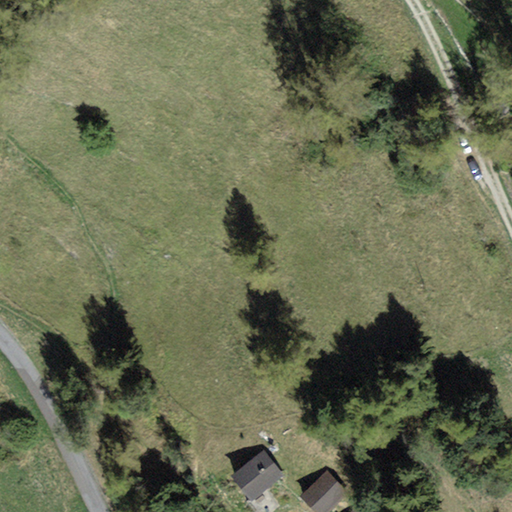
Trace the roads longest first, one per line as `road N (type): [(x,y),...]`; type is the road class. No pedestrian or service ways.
road 1 (track): [(511,228),(407,0)]
road 2 (unclassified): [(0,332),(46,398),(101,511)]
